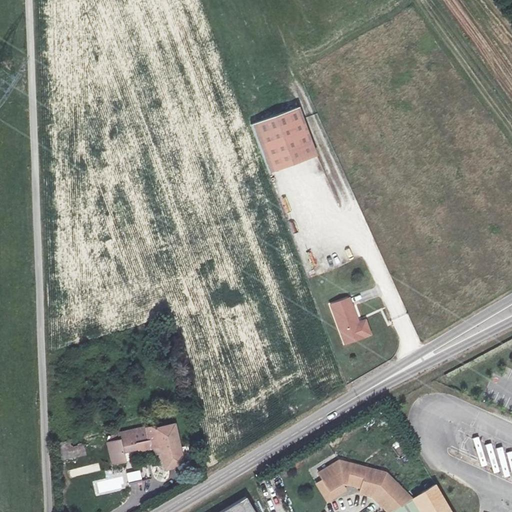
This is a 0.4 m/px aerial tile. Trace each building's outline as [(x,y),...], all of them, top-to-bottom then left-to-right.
[(301,110),(254,128),(270,174),(319,158),(301,110)] [(350,301),(333,308),(347,346),(364,339),(359,326),(350,301)] [(366,324),(359,326),(364,339),(371,337),(366,324)] [(163,469),(180,466),(177,451),(182,449),(177,425),(159,428),(158,423),(121,432),(123,447),(138,444),(140,454),(153,450),(151,443),(158,442),(163,469)] [(186,465),(182,449),(177,451),(180,466),(186,465)] [(376,511),(424,511),(400,470),(385,479),(366,474),(368,464),(341,457),(320,470),(331,487),(344,480),(363,484),(362,490),(375,494),(383,508),(376,511)] [(133,491),(147,491),(146,481),(133,482),(133,491)] [(255,511),(247,497),(221,511),(255,511)]
